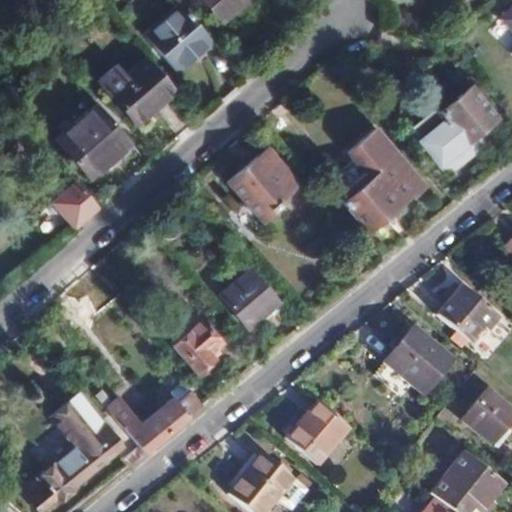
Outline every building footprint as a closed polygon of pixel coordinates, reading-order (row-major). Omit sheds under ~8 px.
[(0,0),(0,44),(7,35),(2,32),(8,21),(3,0),(0,0)] [(199,0),(218,21),(242,0),(199,0)] [(511,0),(509,0),(496,17),(511,29),(511,0)] [(210,43),(177,4),(141,34),(174,73),(210,43)] [(454,76),(436,55),(419,70),(436,91),(454,76)] [(133,121),(170,87),(145,57),(125,74),(116,65),(101,77),(110,88),(110,95),(133,121)] [(97,79),(110,95),(110,88),(101,77),(97,79)] [(492,118),(467,88),(435,112),(444,122),(437,127),(446,139),(453,134),(461,143),(492,118)] [(84,179),(126,142),(92,102),(52,139),(84,179)] [(276,201),(295,185),(263,148),(223,182),(257,222),(277,205),(276,201)] [(345,208),(365,231),(407,192),(370,151),(329,189),(339,201),(335,204),(340,210),(345,208)] [(72,226),(94,206),(73,181),(50,202),(72,226)] [(244,328),(275,302),(245,268),(215,295),(244,328)] [(482,332),(495,316),(456,287),(432,316),(465,343),(478,329),(482,332)] [(206,353),(218,343),(196,318),(169,343),(194,372),(209,358),(206,353)] [(419,395),(448,357),(409,328),(379,362),(419,395)] [(488,443),(511,415),(511,411),(484,389),(458,418),(488,443)] [(140,453),(200,403),(188,393),(175,403),(169,397),(135,424),(114,399),(102,409),(140,453)] [(38,511),(115,449),(72,398),(48,417),(72,446),(20,489),(38,511)] [(345,427),(312,400),(283,438),(315,464),(345,427)] [(304,486),(285,470),(275,462),(257,449),(225,491),(252,511),(259,511),(273,494),(287,506),(304,486)] [(432,497),(451,511),(481,511),(504,485),(465,454),(432,497)] [(275,462),(285,470),(288,466),(278,457),(275,462)] [(451,511),(432,497),(423,508),(427,511),(451,511)]
